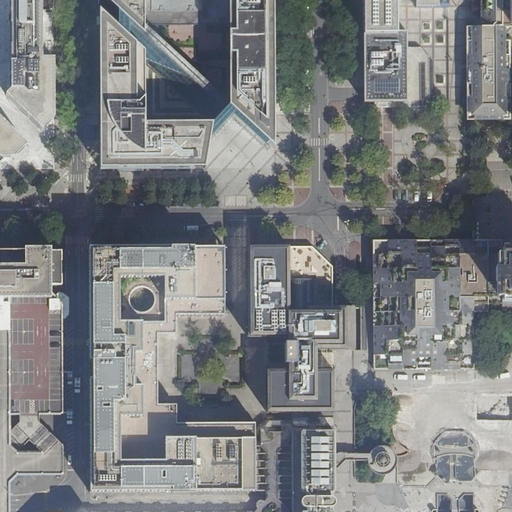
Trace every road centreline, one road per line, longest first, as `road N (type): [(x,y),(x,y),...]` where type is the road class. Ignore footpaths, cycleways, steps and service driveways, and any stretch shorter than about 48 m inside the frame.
road 1 (unclassified): [(318,0),(320,215),(77,216)]
road 2 (unclassified): [(75,0),(77,216)]
